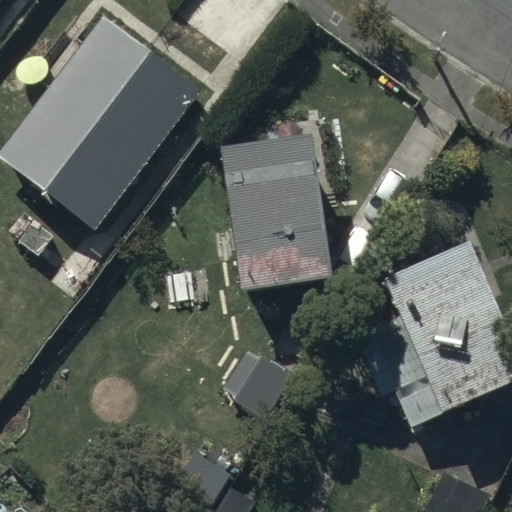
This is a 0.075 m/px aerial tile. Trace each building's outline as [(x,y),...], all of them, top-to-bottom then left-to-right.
[(48,86),(0,149),(0,161),(96,233),(199,94),(101,21),(81,47),(61,32),(31,73),(48,86)] [(258,160),(220,165),(238,310),(332,299),(322,212),(339,210),(329,131),(320,132),(318,120),(254,127),(258,160)] [(483,237),(381,280),(396,316),(349,336),(377,402),(395,394),(411,431),(511,388),(511,363),(487,305),(508,297),(483,237)] [(478,511),(487,491),(440,472),(423,511),(478,511)] [(230,480),(212,511),(249,511),(258,496),(230,480)]
